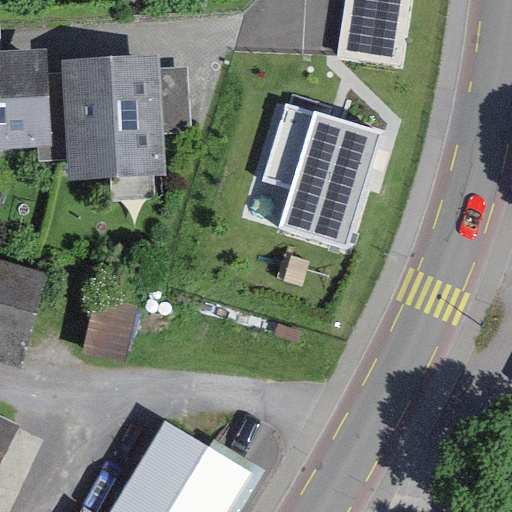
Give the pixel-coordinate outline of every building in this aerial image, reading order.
[(39,59),(0,60),(0,142),(43,141),(39,59)] [(151,63),(68,69),(75,174),(158,169),(151,63)] [(378,135),(285,106),(263,178),(295,188),(283,227),(345,245),(378,135)] [(52,274),(0,263),(0,356),(33,363),(52,274)] [(136,308),(93,299),(82,353),(124,362),(136,308)] [(233,511),(257,471),(167,419),(112,511),(233,511)] [(13,511),(46,448),(0,424),(0,511),(13,511)]
